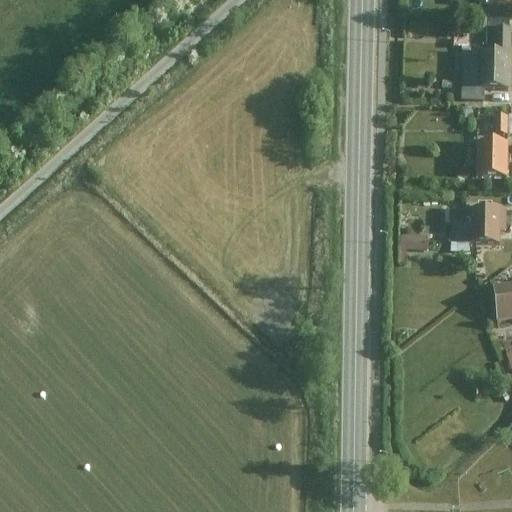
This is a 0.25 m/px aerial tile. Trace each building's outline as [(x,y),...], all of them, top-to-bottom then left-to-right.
[(506,0),(472,0),(473,11),(506,11),(506,0)] [(508,26),(486,26),(486,61),(508,61),(508,26)] [(508,93),(508,61),(486,61),(456,61),(456,104),(478,104),(478,94),(508,93)] [(503,121),(487,121),(487,138),(503,138),(503,121)] [(506,181),(504,149),(468,151),(470,183),(506,181)] [(468,214),(440,213),(439,230),(447,230),(446,247),(467,248),(468,214)] [(505,235),(505,214),(468,214),(467,248),(495,250),(495,235),(505,235)] [(434,251),(434,236),(406,236),(406,251),(434,251)] [(511,286),(484,290),(488,327),(511,323),(511,286)] [(511,355),(500,359),(506,376),(511,374),(511,355)]
